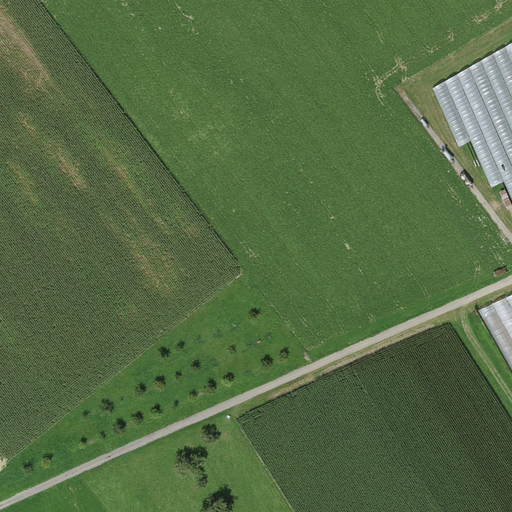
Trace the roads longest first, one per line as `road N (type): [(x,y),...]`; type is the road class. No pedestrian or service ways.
road 1 (track): [(0,506),(511,281)]
road 2 (track): [(511,240),(399,93)]
